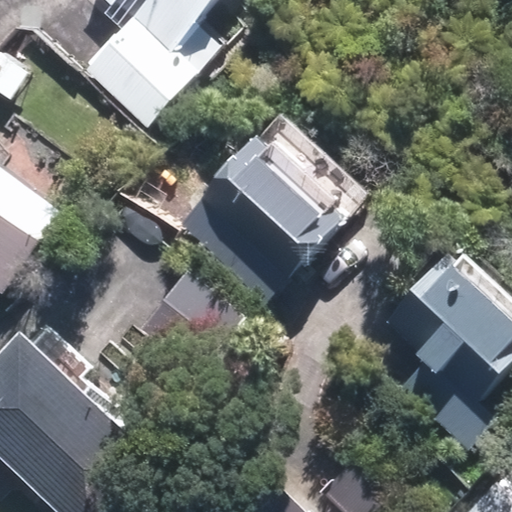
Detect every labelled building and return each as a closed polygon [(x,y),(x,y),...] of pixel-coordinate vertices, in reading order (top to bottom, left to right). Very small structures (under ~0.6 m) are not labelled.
[(127,0),(150,25),(105,65),(166,133),(236,71),(214,47),(266,0),(127,0)] [(377,221),(280,135),(193,232),(289,318),(377,221)] [(0,322),(14,332),(70,253),(0,203),(0,322)] [(511,279),(478,249),(408,315),(511,414),(511,279)] [(202,277),(162,325),(222,376),(262,327),(202,277)] [(60,336),(0,393),(0,435),(74,511),(153,511),(194,473),(60,336)] [(511,435),(511,420),(474,387),(445,418),(490,460),(511,435)] [(425,511),(372,458),(337,494),(354,511),(425,511)] [(332,511),(284,463),(233,511),(332,511)] [(511,511),(511,488),(489,511),(511,511)]
